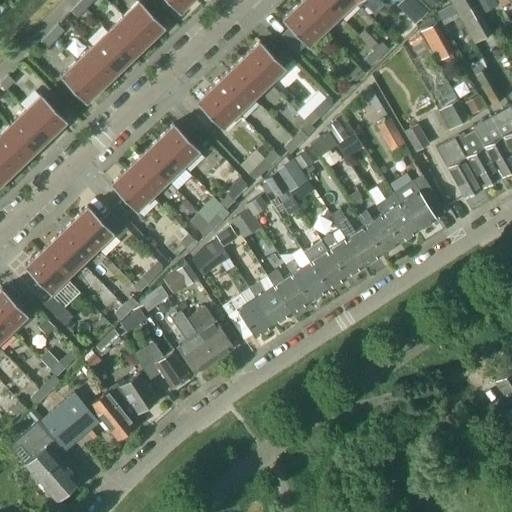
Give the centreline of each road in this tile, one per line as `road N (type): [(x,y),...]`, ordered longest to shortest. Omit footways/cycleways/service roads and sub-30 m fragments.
road 1 (residential): [(96,511),(185,422),(511,210)]
road 2 (residential): [(196,511),(346,390),(511,282)]
road 3 (residential): [(0,242),(243,0)]
